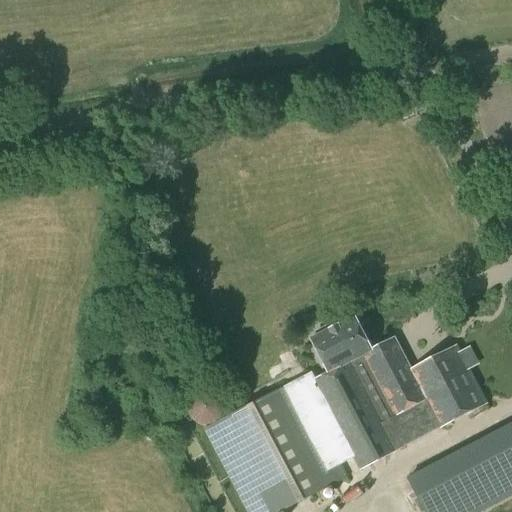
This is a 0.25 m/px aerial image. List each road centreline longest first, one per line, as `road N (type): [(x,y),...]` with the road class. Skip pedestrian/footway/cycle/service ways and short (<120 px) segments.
road 1 (track): [(511,54),(0,127)]
road 2 (unclassified): [(511,230),(389,0)]
